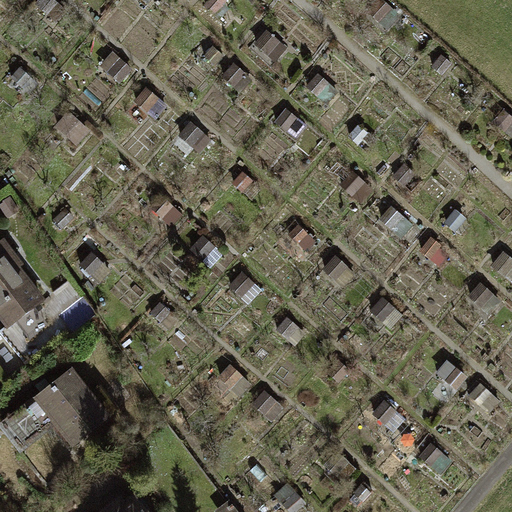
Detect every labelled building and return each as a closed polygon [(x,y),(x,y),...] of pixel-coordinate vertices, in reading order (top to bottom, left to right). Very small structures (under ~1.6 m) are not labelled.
[(258,42),(280,58),(290,44),(269,28),(258,42)] [(330,101),(340,89),(322,73),(311,85),(330,101)] [(78,143),(92,129),(75,110),(60,124),(78,143)] [(20,265),(1,241),(0,241),(0,312),(10,325),(42,301),(16,268),(20,265)] [(511,250),(510,248),(496,260),(511,278),(511,250)] [(340,253),(326,267),(344,286),(358,272),(340,253)] [(107,419),(69,371),(1,425),(20,449),(37,435),(34,431),(56,413),(66,425),(62,428),(75,444),(107,419)] [(124,496),(104,511),(151,511),(146,506),(142,510),(132,498),(129,501),(124,496)]
